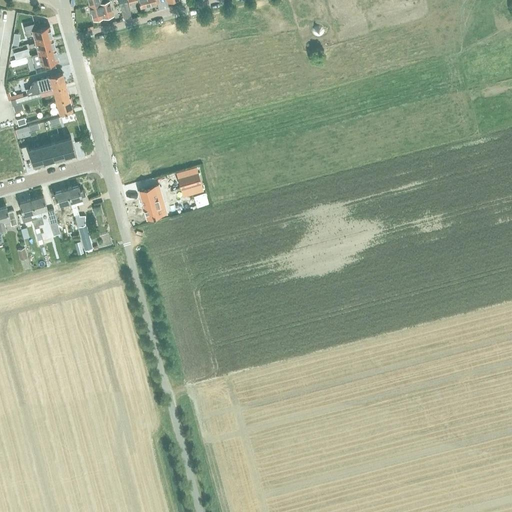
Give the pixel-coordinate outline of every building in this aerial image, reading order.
[(109,0),(106,0),(89,5),(93,19),(113,14),(109,0)] [(126,0),(118,0),(120,6),(123,17),(131,15),(126,0)] [(35,21),(24,25),(27,37),(34,35),(35,41),(53,36),(50,25),(37,28),(35,21)] [(35,41),(28,42),(30,48),(36,46),(38,52),(56,47),(53,36),(35,41)] [(38,52),(31,54),(32,54),(33,60),(36,71),(56,66),(54,60),(59,59),(56,47),(38,52)] [(23,56),(12,59),(14,65),(27,62),(33,60),(32,54),(26,55),(23,56)] [(38,86),(26,89),(28,95),(39,91),(49,89),(53,88),(66,84),(62,72),(49,75),(51,83),(38,87),(38,86)] [(66,84),(53,88),(56,100),(69,96),(66,84)] [(69,96),(56,100),(59,112),(63,112),(72,109),(69,96)] [(50,110),(56,108),(53,98),(47,99),(50,110)] [(24,116),(17,118),(18,124),(26,122),(24,116)] [(71,135),(60,138),(65,155),(76,152),(71,135)] [(60,138),(50,141),(54,158),(65,155),(60,138)] [(50,141),(39,144),(44,161),(54,158),(50,141)] [(5,144),(0,145),(0,154),(5,172),(18,168),(13,151),(7,153),(5,144)] [(39,144),(28,147),(33,164),(44,161),(39,144)] [(197,171),(178,177),(182,188),(201,183),(197,171)] [(78,184),(67,188),(71,201),(72,205),(74,214),(75,214),(79,213),(75,199),(82,197),(86,196),(84,189),(80,190),(78,184)] [(159,184),(139,189),(147,217),(161,213),(159,204),(164,203),(159,184)] [(67,188),(55,191),(58,204),(65,202),(66,208),(67,208),(69,215),(74,214),(72,205),(71,201),(67,188)] [(43,195),(31,198),(39,224),(44,223),(40,209),(47,207),(43,195)] [(39,224),(31,198),(19,201),(23,214),(30,212),(34,226),(39,224)] [(6,205),(0,206),(0,227),(1,232),(7,231),(3,220),(10,218),(11,224),(17,223),(13,209),(7,211),(6,205)] [(59,206),(53,208),(57,220),(62,219),(59,206)] [(57,220),(53,208),(47,209),(51,222),(57,220)] [(51,222),(54,234),(60,232),(57,220),(51,222)] [(85,224),(79,226),(84,244),(90,242),(85,224)] [(80,240),(75,242),(78,253),(84,252),(80,240)] [(27,257),(24,247),(18,249),(20,259),(27,257)]
